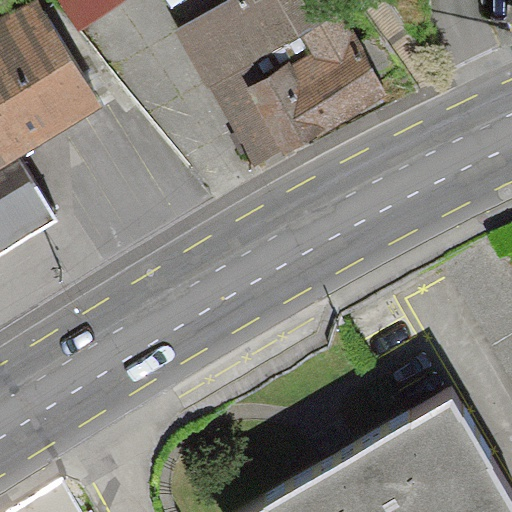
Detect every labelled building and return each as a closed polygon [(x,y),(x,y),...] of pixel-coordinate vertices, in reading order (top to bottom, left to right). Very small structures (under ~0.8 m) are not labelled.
[(142,0),(230,0),(234,6),(246,0),(64,0),(85,35),(142,0)] [(246,0),(234,6),(183,29),(257,168),(390,97),(341,14),(348,10),(339,0),(246,0)] [(0,28),(0,325),(63,289),(0,181),(0,170),(104,110),(42,4),(0,28)] [(511,255),(504,241),(450,272),(511,379),(511,255)] [(511,511),(511,504),(451,399),(255,511),(511,511)]
